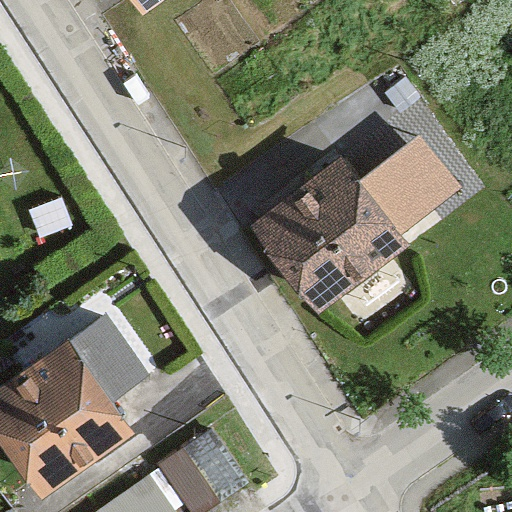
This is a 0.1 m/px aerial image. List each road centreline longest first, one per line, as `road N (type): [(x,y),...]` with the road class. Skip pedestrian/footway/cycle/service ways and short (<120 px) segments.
road 1 (residential): [(37,0),(366,498)]
road 2 (residential): [(511,393),(366,498)]
